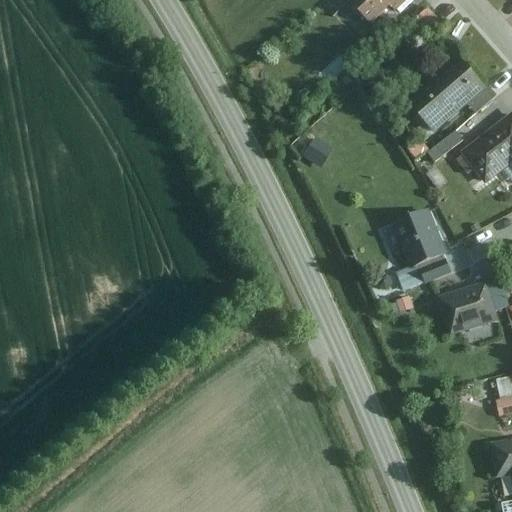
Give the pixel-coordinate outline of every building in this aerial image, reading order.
[(396,0),(331,0),(358,33),(396,0)] [(483,86),(451,49),(391,100),(423,137),(483,86)] [(511,122),(507,116),(449,161),(475,194),(505,171),(511,180),(511,122)] [(308,157),(328,168),(339,148),(319,137),(308,157)] [(441,261),(423,215),(390,228),(408,274),(441,261)] [(478,285),(433,298),(444,339),(490,327),(478,285)] [(511,397),(499,400),(503,417),(511,414),(511,397)] [(511,436),(482,443),(490,484),(506,480),(511,510),(511,509),(511,436)]
